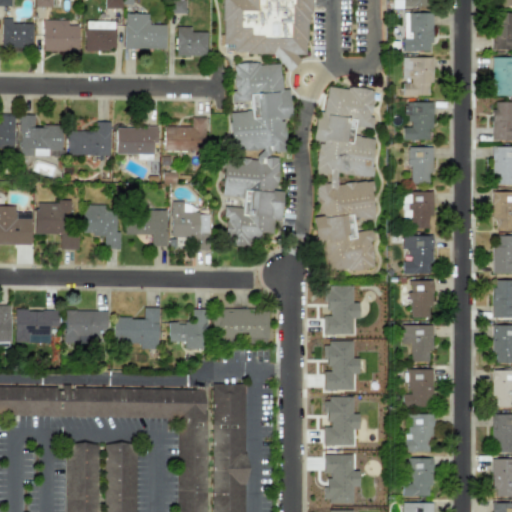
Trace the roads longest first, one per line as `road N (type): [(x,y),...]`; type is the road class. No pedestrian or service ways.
road 1 (residential): [(469,511),(468,0)]
road 2 (residential): [(297,511),(283,266),(303,222),(300,128),(312,91),(331,67)]
road 3 (residential): [(0,276),(254,278)]
road 4 (residential): [(0,84),(216,83)]
